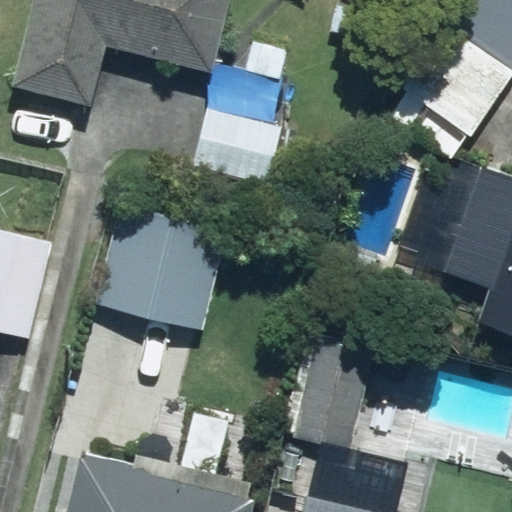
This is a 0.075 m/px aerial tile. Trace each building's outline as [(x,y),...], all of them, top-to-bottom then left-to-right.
[(226,0),(27,0),(9,87),(89,105),(103,40),(213,64),(226,0)] [(451,158),(511,68),(511,0),(442,0),(372,104),(451,158)] [(282,126),(205,103),(188,163),(265,186),(282,126)] [(511,173),(476,161),(437,273),(485,290),(474,322),(511,335),(511,173)] [(108,205),(89,305),(204,327),(223,227),(108,205)] [(51,241),(0,228),(0,330),(27,338),(51,241)] [(371,366),(305,352),(287,438),(351,451),(354,440),(396,449),(409,390),(368,381),(371,366)] [(247,511),(251,497),(82,452),(66,511),(247,511)] [(387,511),(303,489),(296,511),(387,511)]
